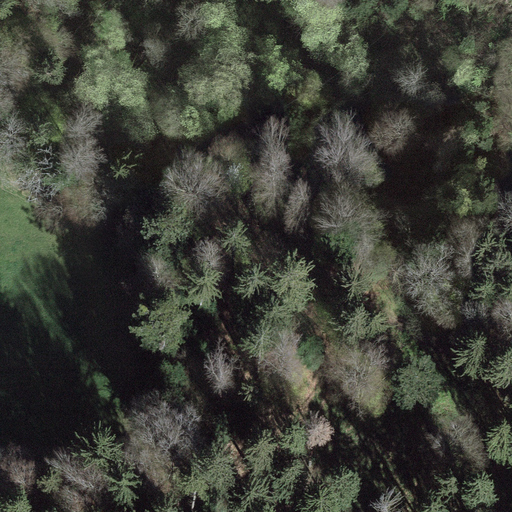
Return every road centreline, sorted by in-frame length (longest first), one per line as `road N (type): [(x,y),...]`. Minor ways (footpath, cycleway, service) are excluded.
road 1 (track): [(168,511),(179,495),(242,476),(312,409),(319,376),(299,303),(226,247)]
road 2 (track): [(226,247),(339,275),(481,362),(511,365)]
road 3 (track): [(226,247),(68,217),(0,165)]
road 4 (track): [(179,495),(75,479),(0,482)]
